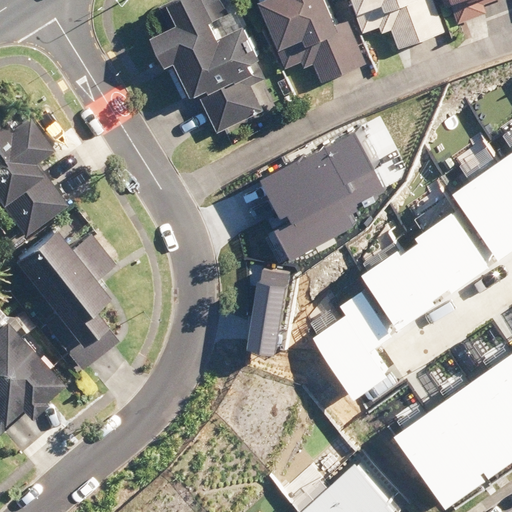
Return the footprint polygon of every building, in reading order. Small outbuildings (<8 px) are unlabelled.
[(211,15),(202,0),(175,0),(165,6),(176,27),(148,42),(161,66),(163,70),(172,66),(189,97),(197,93),(218,132),(263,108),(245,73),(254,69),(250,61),(260,56),(238,16),(213,30),(206,18),(211,15)] [(326,0),(256,0),(285,67),(300,60),(304,68),(314,64),(321,80),(366,61),(341,1),(329,6),(326,0)] [(399,47),(445,30),(434,0),(349,0),(362,32),(378,26),(380,33),(392,28),(399,47)] [(14,130),(0,111),(0,203),(26,239),(70,208),(39,164),(56,152),(31,118),(14,130)] [(353,133),(260,182),(284,227),(275,232),(290,261),(356,227),(348,212),(385,192),(353,133)] [(511,244),(511,151),(451,194),(495,256),(511,244)] [(397,252),(361,276),(395,327),(488,264),(452,212),(414,238),(418,245),(400,257),(397,252)] [(73,248),(57,227),(3,269),(82,370),(120,340),(98,312),(113,301),(98,282),(118,267),(92,233),(73,248)] [(277,355),(290,273),(259,268),(246,351),(277,355)] [(389,331),(362,292),(340,307),(346,316),(313,338),(354,400),(387,377),(385,374),(389,368),(376,350),(381,346),(377,340),(389,331)] [(51,362),(0,315),(0,416),(1,417),(51,362)] [(511,460),(511,355),(393,440),(442,511),(511,460)] [(360,449),(306,499),(317,511),(385,511),(404,496),(360,449)] [(258,511),(317,511),(306,499),(291,511),(268,511),(264,507),(258,511)]
